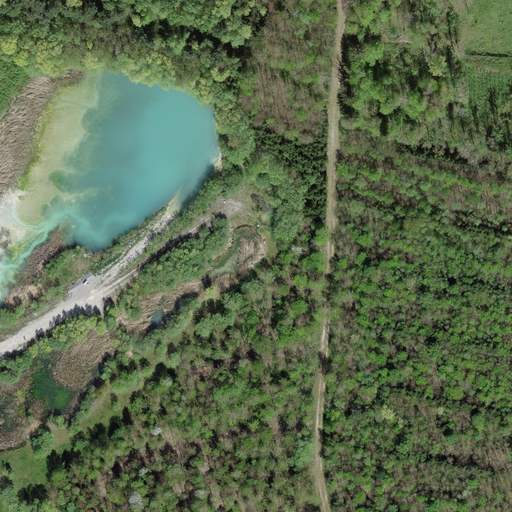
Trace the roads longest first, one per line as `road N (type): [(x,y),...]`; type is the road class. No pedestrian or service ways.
road 1 (track): [(342,0),(317,459),(325,511)]
road 2 (track): [(245,204),(195,228),(102,296),(0,347)]
